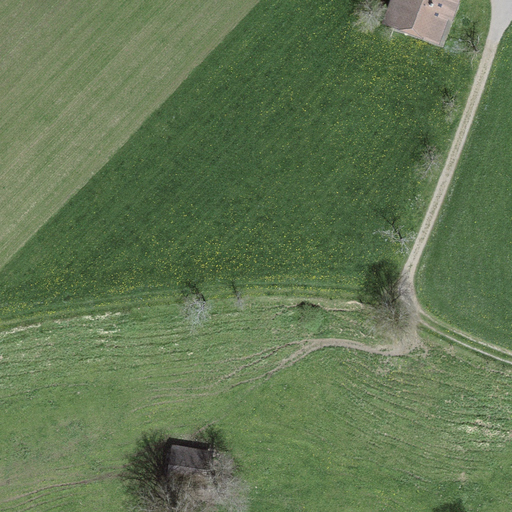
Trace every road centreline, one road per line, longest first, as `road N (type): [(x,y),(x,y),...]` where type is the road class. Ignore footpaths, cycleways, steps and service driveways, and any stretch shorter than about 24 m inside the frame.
road 1 (track): [(0,323),(259,296),(350,301),(406,289)]
road 2 (track): [(503,0),(481,90),(406,289)]
road 3 (track): [(406,289),(414,322),(511,363)]
